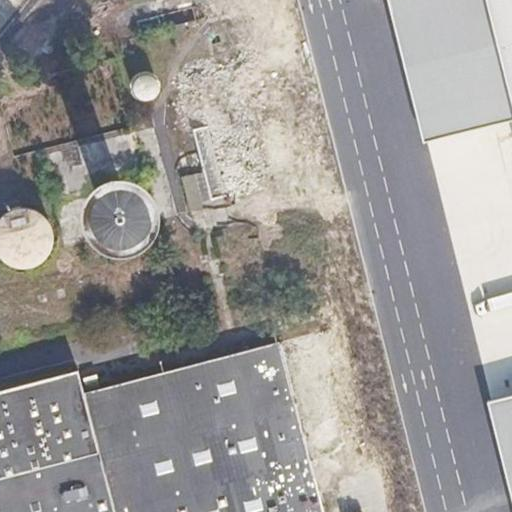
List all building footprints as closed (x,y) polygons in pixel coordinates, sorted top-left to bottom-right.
[(511,118),(511,107),(484,0),(387,0),(424,141),(511,118)] [(511,0),(484,0),(511,107),(511,0)] [(136,70),(136,94),(158,95),(159,70),(136,70)] [(57,208),(7,196),(0,225),(0,262),(41,272),(57,208)] [(323,511),(279,342),(83,393),(114,511),(323,511)] [(78,375),(0,395),(0,511),(114,511),(83,393),(78,375)] [(511,394),(486,401),(511,502),(511,394)]
